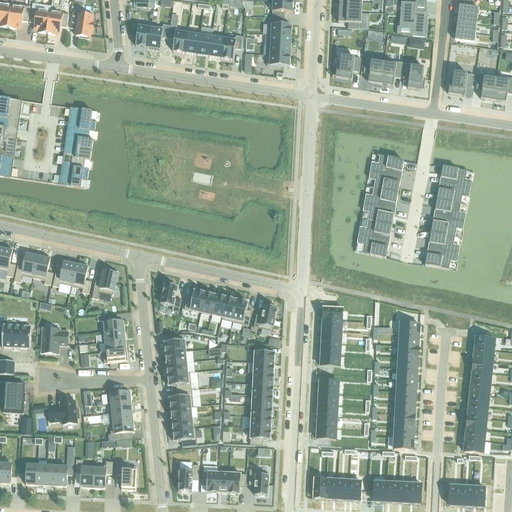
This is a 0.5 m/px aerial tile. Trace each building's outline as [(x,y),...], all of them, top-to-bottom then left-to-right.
[(136,1),(136,9),(155,10),(155,2),(136,1)] [(0,3),(0,27),(8,29),(12,5),(0,3)] [(273,3),(272,20),(285,20),(285,14),(293,15),(293,11),(293,4),(273,3)] [(339,7),(339,13),(362,14),(362,4),(340,3),(340,7),(339,7)] [(401,4),(399,28),(413,29),(412,38),(426,39),(427,24),(425,24),(425,20),(427,21),(428,14),(415,13),(416,5),(401,4)] [(12,5),(8,29),(17,30),(17,29),(20,29),(21,23),(28,23),(30,8),(12,5)] [(32,10),(30,24),(36,25),(35,31),(39,32),(38,33),(47,35),(50,13),(51,7),(38,5),(37,11),(32,10)] [(460,7),(459,16),(477,18),(478,10),(460,7)] [(50,13),(47,35),(55,36),(56,34),(59,35),(60,28),(67,29),(68,16),(50,13)] [(73,13),(71,30),(77,31),(76,37),(79,38),(79,39),(89,41),(89,39),(90,39),(90,34),(92,34),(94,24),(92,24),(93,16),(73,13)] [(339,14),(338,24),(348,25),(348,30),(361,31),(362,15),(339,14)] [(459,16),(458,25),(476,27),(477,18),(459,16)] [(270,20),(269,36),(271,37),(291,38),(291,37),(292,37),(292,30),(292,27),(285,27),(285,20),(272,20),(270,20)] [(139,25),(136,48),(138,48),(146,49),(148,50),(151,27),(139,25)] [(458,25),(457,33),(475,36),(476,27),(458,25)] [(151,27),(148,50),(161,51),(162,40),(168,40),(170,27),(163,26),(163,29),(151,27)] [(170,27),(168,40),(175,41),(173,53),(176,54),(175,54),(183,55),(185,55),(189,33),(188,33),(188,35),(177,33),(177,28),(170,27)] [(189,33),(185,55),(197,57),(200,34),(189,33)] [(457,33),(456,42),(474,45),(475,36),(457,33)] [(200,34),(197,57),(209,58),(212,36),(200,34)] [(212,36),(209,58),(221,60),(224,38),(212,36)] [(265,36),(265,46),(271,47),(291,48),(291,38),(271,37),(269,36),(265,36)] [(224,38),(221,60),(223,61),(231,62),(233,62),(235,50),(241,51),(243,38),(236,37),(236,40),(224,38)] [(264,46),(263,57),(268,57),(270,57),(290,58),(291,48),(271,47),(265,46),(264,46)] [(268,57),(267,67),(270,68),(290,69),(290,66),(291,58),(290,58),(270,57),(268,57)] [(337,68),(336,79),(351,81),(351,82),(352,82),(353,73),(359,73),(361,60),(342,57),(340,69),(337,68)] [(366,59),(363,74),(367,75),(369,75),(368,84),(381,86),(384,62),(366,59)] [(384,62),(381,86),(392,88),(393,88),(395,79),(398,79),(401,80),(403,64),(384,62)] [(405,67),(403,80),(409,81),(407,90),(408,90),(424,92),(425,81),(423,81),(424,69),(405,67)] [(450,85),(448,96),(464,98),(464,99),(466,89),(472,90),(474,77),(454,74),(453,85),(450,85)] [(478,75),(476,91),(479,91),(482,92),(481,101),(482,101),(493,103),(497,78),(493,77),(478,75)] [(511,80),(497,78),(493,103),(496,103),(502,104),(503,102),(506,102),(507,95),(511,96),(511,80)] [(0,118),(20,122),(22,103),(22,102),(1,99),(0,100),(0,102),(0,118)] [(91,121),(92,113),(92,112),(70,109),(70,110),(68,129),(94,133),(96,122),(91,121)] [(0,138),(17,141),(20,122),(0,118),(0,138)] [(88,141),(89,132),(94,133),(68,129),(65,148),(92,152),(93,141),(88,141)] [(0,157),(14,160),(17,141),(0,138),(0,157)] [(84,170),(85,161),(90,162),(92,152),(65,148),(62,167),(89,171),(89,170),(84,170)] [(11,178),(14,160),(0,157),(0,177),(11,179),(11,178)] [(372,164),(371,172),(401,178),(404,161),(380,157),(379,165),(372,164)] [(81,189),(82,180),(87,181),(89,171),(62,167),(59,185),(59,186),(81,189)] [(443,168),(440,185),(470,190),(472,182),(465,181),(467,173),(467,172),(443,168)] [(371,172),(369,180),(376,181),(374,189),(374,190),(398,194),(401,178),(371,172)] [(440,185),(437,201),(461,205),(462,197),(469,198),(470,190),(440,185)] [(366,197),(365,205),(395,210),(398,194),(374,190),(373,198),(368,197),(366,197)] [(437,201),(434,217),(464,223),(466,215),(459,213),(461,206),(461,205),(437,201)] [(365,205),(363,213),(370,214),(368,222),(392,226),(395,210),(365,205)] [(434,217),(431,233),(455,238),(455,237),(456,229),(463,231),(464,223),(434,217)] [(360,229),(359,237),(389,243),(392,226),(368,222),(367,230),(360,229)] [(431,233),(428,250),(458,255),(460,247),(453,246),(455,238),(431,233)] [(359,237),(358,245),(364,246),(362,254),(362,255),(386,259),(389,243),(359,237)] [(13,251),(1,248),(0,251),(0,272),(7,274),(6,278),(13,279),(15,267),(10,265),(13,251)] [(428,250),(425,266),(449,271),(449,270),(450,262),(457,263),(458,255),(428,250)] [(34,280),(39,256),(27,254),(23,268),(18,267),(14,283),(21,284),(22,277),(34,280)] [(51,259),(39,256),(34,280),(45,282),(44,286),(51,287),(53,275),(47,274),(51,259)] [(71,288),(76,265),(64,262),(61,277),(55,275),(53,288),(59,289),(60,285),(71,288)] [(88,267),(76,265),(71,288),(83,290),(82,294),(88,295),(91,283),(85,282),(88,267)] [(113,297),(116,284),(118,276),(118,274),(104,271),(101,285),(95,284),(92,300),(98,301),(100,294),(113,297)] [(161,305),(161,306),(173,308),(172,312),(179,314),(181,301),(175,300),(177,289),(178,289),(165,286),(165,287),(164,287),(162,297),(163,297),(161,305)] [(201,314),(205,294),(195,292),(194,292),(194,293),(193,300),(187,298),(184,311),(201,314)] [(212,317),(216,297),(215,297),(206,295),(205,294),(201,314),(212,317)] [(222,321),(226,299),(217,297),(216,297),(212,317),(222,319),(221,321),(222,321)] [(232,324),(237,301),(236,301),(227,299),(226,299),(222,321),(232,324)] [(238,301),(237,301),(232,324),(249,327),(252,312),(246,311),(248,304),(247,304),(238,302),(238,301)] [(45,314),(55,315),(56,305),(46,304),(45,314)] [(278,310),(265,307),(265,308),(263,317),(256,316),(254,328),(273,332),(273,330),(273,329),(275,321),(277,312),(277,311),(278,310)] [(324,310),(323,322),(342,323),(343,311),(324,310)] [(101,335),(125,333),(124,322),(104,324),(105,335),(101,335)] [(323,322),(322,333),(342,334),(342,323),(323,322)] [(190,331),(198,334),(201,326),(193,324),(190,331)] [(400,325),(400,337),(419,338),(420,326),(400,325)] [(31,328),(3,326),(2,349),(30,350),(31,328)] [(43,330),(42,355),(59,356),(59,347),(68,348),(69,334),(60,333),(60,331),(43,330)] [(126,343),(125,333),(101,335),(102,345),(126,343)] [(322,333),(322,344),(341,345),(342,334),(322,333)] [(184,336),(171,338),(172,343),(165,344),(164,344),(164,345),(165,345),(165,355),(186,353),(184,336)] [(400,337),(399,348),(418,349),(419,338),(400,337)] [(271,345),(283,350),(286,342),(274,338),(271,345)] [(476,340),(475,351),(494,353),(495,342),(476,340)] [(127,352),(126,343),(102,345),(106,345),(106,350),(107,354),(103,354),(103,355),(127,352)] [(322,344),(321,356),(340,357),(341,345),(322,344)] [(84,353),(92,352),(90,345),(83,347),(84,353)] [(255,348),(254,365),(274,366),(275,355),(268,354),(268,348),(255,348)] [(399,348),(399,359),(418,360),(419,349),(418,349),(399,348)] [(475,351),(474,363),(493,365),(494,353),(475,351)] [(128,363),(127,352),(103,355),(104,365),(128,363)] [(187,364),(186,353),(165,355),(165,356),(166,356),(166,365),(166,366),(187,364)] [(88,356),(80,357),(81,369),(89,368),(88,356)] [(321,356),(321,368),(340,369),(340,357),(321,356)] [(399,359),(398,371),(417,372),(418,360),(399,359)] [(15,363),(0,361),(0,376),(14,377),(15,363)] [(473,363),(472,374),(492,376),(493,365),(474,363),(473,363)] [(188,374),(187,364),(166,366),(166,367),(167,367),(168,376),(167,376),(167,377),(190,375),(190,374),(188,374)] [(254,365),(254,376),(274,377),(274,366),(254,365)] [(398,371),(397,382),(417,383),(417,372),(398,371)] [(472,374),(471,385),(490,387),(492,376),(472,374)] [(192,392),(190,375),(167,377),(168,377),(169,387),(168,387),(168,388),(169,388),(176,387),(177,393),(192,392)] [(254,376),(253,386),(273,387),(274,377),(254,376)] [(397,382),(397,394),(416,395),(417,383),(397,382)] [(320,383),(319,395),(338,396),(339,384),(320,383)] [(5,384),(3,414),(23,416),(24,404),(25,404),(26,397),(24,397),(25,386),(5,384)] [(471,385),(470,397),(489,399),(490,387),(471,385)] [(253,386),(253,397),(273,398),(273,387),(253,386)] [(193,409),(192,392),(177,393),(177,399),(170,400),(170,399),(170,401),(171,410),(171,411),(193,409)] [(84,394),(85,408),(92,408),(91,393),(84,394)] [(107,395),(108,406),(132,404),(131,393),(107,395)] [(397,394),(396,405),(415,406),(416,395),(397,394)] [(319,395),(319,406),(338,407),(338,396),(319,395)] [(253,397),(252,408),(272,409),(273,398),(253,397)] [(470,397),(469,408),(488,410),(489,399),(470,397)] [(62,423),(62,426),(78,425),(75,403),(60,404),(60,410),(49,411),(50,425),(62,423)] [(133,413),(132,404),(108,406),(109,416),(133,413)] [(396,405),(396,416),(415,417),(415,406),(396,405)] [(319,406),(318,418),(337,419),(338,407),(319,406)] [(252,408),(251,419),(272,420),(272,409),(252,408)] [(469,408),(468,419),(487,421),(488,410),(469,408)] [(193,409),(171,411),(172,421),(192,420),(191,409),(193,409)] [(134,423),(133,413),(109,416),(110,425),(134,423)] [(396,416),(395,428),(414,429),(415,417),(396,416)] [(318,418),(317,429),(337,430),(337,419),(318,418)] [(251,419),(251,430),(271,431),(272,420),(251,419)] [(467,419),(466,431),(486,433),(487,421),(468,419),(467,419)] [(23,420),(22,436),(30,437),(31,421),(23,420)] [(193,430),(192,420),(172,421),(172,422),(173,432),(195,430),(193,430)] [(111,436),(108,436),(109,443),(121,442),(120,435),(135,433),(134,423),(110,425),(111,436)] [(395,428),(394,439),(414,440),(414,429),(395,428)] [(317,429),(317,441),(336,442),(337,430),(317,429)] [(197,447),(195,430),(173,432),(173,433),(174,442),(174,444),(175,444),(174,443),(182,443),(182,448),(197,447)] [(251,430),(250,447),(263,447),(263,441),(270,442),(271,431),(251,430)] [(466,431),(465,442),(484,444),(486,433),(466,431)] [(226,432),(226,442),(234,442),(234,432),(226,432)] [(394,439),(394,451),(413,452),(414,440),(394,439)] [(465,442),(464,454),(483,456),(484,444),(465,442)] [(93,490),(94,466),(83,466),(83,462),(76,462),(75,474),(81,475),(81,490),(93,490)] [(106,467),(94,466),(93,490),(105,491),(106,476),(112,476),(113,464),(106,463),(106,467)] [(192,464),(180,463),(180,473),(179,482),(179,491),(179,492),(179,493),(192,493),(192,482),(199,482),(199,467),(192,467),(192,464)] [(122,477),(121,492),(136,493),(136,481),(137,468),(123,468),(124,464),(117,464),(116,476),(122,477)] [(12,466),(1,465),(0,485),(11,486),(12,466)] [(38,467),(27,466),(26,487),(37,487),(38,467)] [(47,467),(38,467),(37,487),(46,488),(47,467)] [(47,467),(46,488),(56,488),(57,468),(47,467)] [(68,469),(57,468),(56,488),(67,489),(68,469)] [(250,472),(249,487),(255,487),(255,496),(254,497),(268,497),(268,496),(268,486),(268,478),(269,478),(269,477),(268,477),(269,475),(257,474),(257,472),(250,472)] [(202,474),(201,486),(207,487),(207,494),(218,495),(219,475),(202,474)] [(219,475),(218,495),(229,495),(230,475),(219,475)] [(230,475),(229,495),(240,496),(240,488),(246,489),(247,476),(230,475)] [(315,481),(314,500),(325,501),(326,481),(315,481)] [(326,481),(325,501),(337,501),(338,482),(326,481)] [(338,482),(337,501),(348,502),(349,483),(338,482)] [(349,483),(348,502),(360,502),(361,483),(349,483)] [(375,484),(374,503),(386,504),(387,485),(375,484)] [(387,485),(386,504),(397,504),(398,485),(387,485)] [(398,485),(397,504),(409,505),(410,486),(398,485)] [(410,486),(409,505),(421,506),(422,486),(410,486)] [(450,488),(449,507),(461,508),(462,489),(450,488)] [(462,489),(461,508),(472,508),(473,489),(462,489)] [(473,489),(472,508),(484,509),(485,490),(473,489)]
